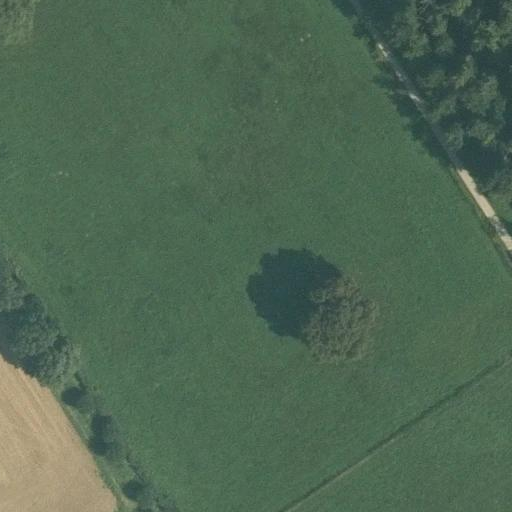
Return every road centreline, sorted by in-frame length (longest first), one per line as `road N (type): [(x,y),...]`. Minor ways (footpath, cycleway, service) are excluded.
road 1 (track): [(511,246),(354,0)]
road 2 (track): [(124,511),(123,492),(0,300)]
